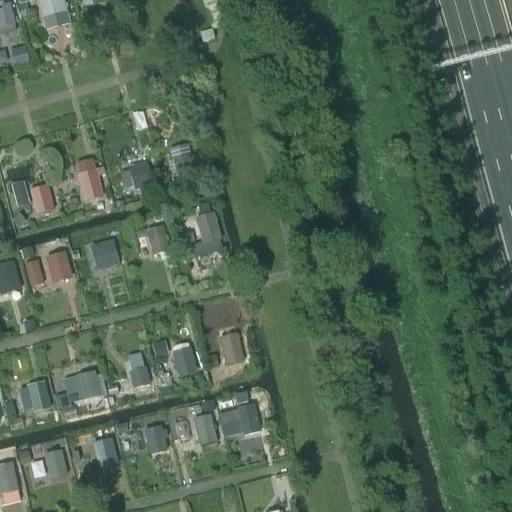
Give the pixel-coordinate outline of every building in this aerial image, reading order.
[(67,13),(63,0),(41,0),(37,1),(42,19),(67,13)] [(102,5),(101,0),(82,0),(85,9),(102,5)] [(0,30),(16,26),(10,5),(1,7),(2,11),(0,11),(0,30)] [(192,173),(188,158),(172,162),(176,178),(192,173)] [(147,164),(129,168),(135,192),(154,187),(147,164)] [(95,172),(79,176),(85,202),(102,197),(95,172)] [(48,187),(29,192),(36,216),(54,212),(48,187)] [(221,241),(214,215),(195,220),(202,246),(221,241)] [(170,253),(163,228),(146,233),(153,258),(170,253)] [(120,267),(113,242),(97,246),(103,271),(120,267)] [(24,252),(33,287),(46,284),(40,260),(35,261),(32,250),(24,252)] [(71,279),(65,255),(47,260),(54,284),(71,279)] [(19,286),(15,268),(0,272),(0,281),(2,290),(19,286)] [(244,364),(237,335),(219,339),(226,369),(244,364)] [(197,375),(191,350),(173,355),(179,380),(197,375)] [(151,387),(146,369),(129,373),(134,391),(151,387)] [(101,399),(95,373),(77,377),(83,403),(101,399)] [(51,410),(45,383),(26,388),(33,415),(51,410)] [(261,434),(254,406),(236,410),(243,439),(261,434)] [(217,445),(210,417),(193,421),(200,449),(217,445)] [(167,453),(161,429),(144,433),(150,458),(167,453)] [(118,466),(112,440),(94,445),(100,470),(118,466)] [(66,477),(60,455),(44,459),(50,481),(66,477)] [(19,493),(11,465),(0,467),(0,491),(1,497),(19,493)]
